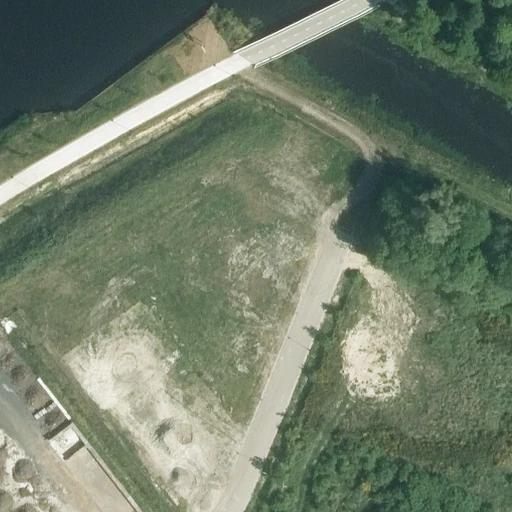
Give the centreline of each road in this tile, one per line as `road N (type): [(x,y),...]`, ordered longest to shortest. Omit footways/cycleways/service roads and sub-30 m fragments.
road 1 (unclassified): [(342,237),(227,511)]
road 2 (unknown): [(220,70),(373,145)]
road 3 (track): [(380,0),(511,76)]
